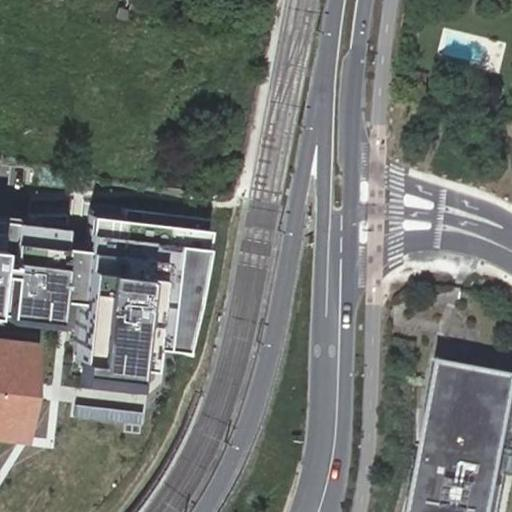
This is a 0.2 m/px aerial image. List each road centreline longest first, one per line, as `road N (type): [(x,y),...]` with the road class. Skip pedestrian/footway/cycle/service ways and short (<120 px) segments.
road 1 (motorway): [(331,42),(255,415),(203,511)]
road 2 (secondary): [(331,42),(325,424),(308,511)]
road 3 (secondary): [(336,511),(351,268)]
road 4 (secondary): [(353,183),(358,46),(368,0)]
road 5 (secondary): [(499,242),(353,183)]
road 6 (secondary): [(351,268),(421,234),(499,242)]
